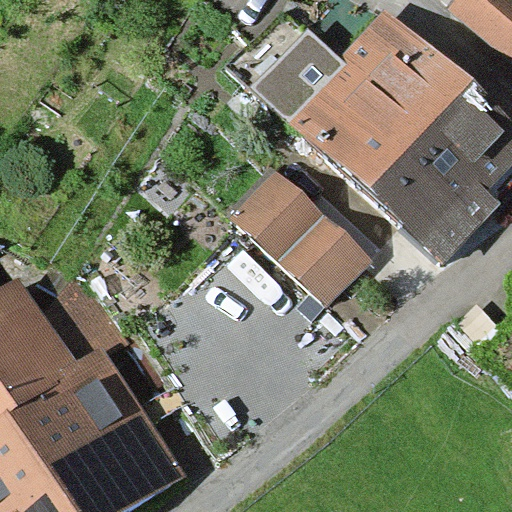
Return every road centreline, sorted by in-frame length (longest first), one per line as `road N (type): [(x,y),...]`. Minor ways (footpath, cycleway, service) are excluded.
road 1 (residential): [(199,511),(511,247)]
road 2 (residential): [(386,0),(442,30),(511,102)]
